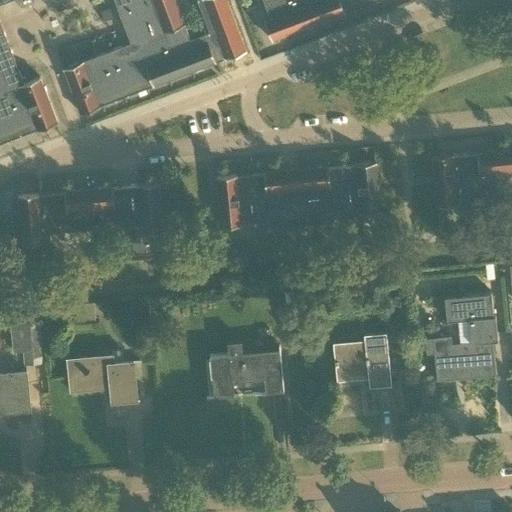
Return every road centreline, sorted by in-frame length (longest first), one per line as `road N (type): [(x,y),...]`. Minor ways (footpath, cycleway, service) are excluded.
road 1 (residential): [(126,511),(511,471)]
road 2 (residential): [(264,141),(511,118)]
road 3 (residential): [(250,81),(467,0)]
road 4 (residential): [(38,162),(198,101)]
road 5 (residential): [(38,162),(207,147)]
